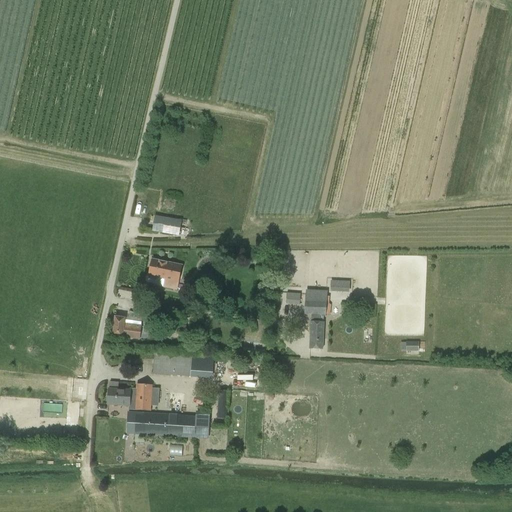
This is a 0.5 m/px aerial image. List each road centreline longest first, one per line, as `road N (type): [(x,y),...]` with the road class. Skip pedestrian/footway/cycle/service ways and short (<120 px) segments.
road 1 (unclassified): [(85,463),(87,370),(175,0)]
road 2 (unknown): [(87,370),(230,372)]
